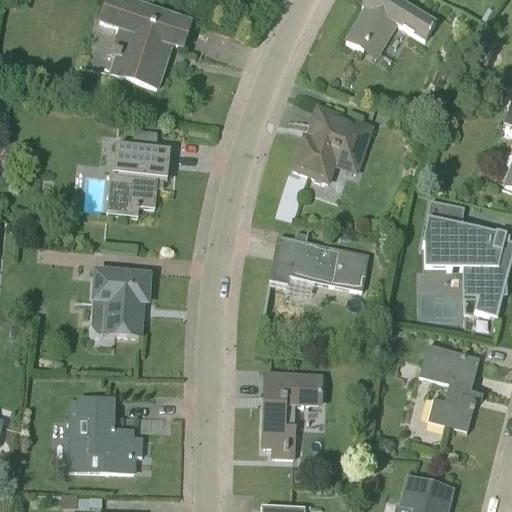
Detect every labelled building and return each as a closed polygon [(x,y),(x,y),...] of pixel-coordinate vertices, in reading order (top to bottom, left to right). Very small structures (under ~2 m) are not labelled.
[(345,47),(375,65),(396,29),(424,46),(435,29),(386,0),(368,0),(361,13),(364,15),(345,47)] [(190,30),(107,2),(99,26),(125,35),(110,79),(156,94),(166,64),(155,60),(159,47),(182,54),(190,30)] [(461,87),(470,89),(488,95),(493,81),(474,75),(467,72),(461,87)] [(354,180),(359,164),(370,133),(317,115),(307,145),(303,144),(292,176),(326,187),(331,173),(354,180)] [(120,151),(117,180),(109,180),(106,219),(136,222),(137,212),(154,214),(157,184),(166,185),(169,156),(120,151)] [(506,287),(511,262),(511,248),(504,246),(505,240),(495,237),(495,238),(457,231),(461,213),(430,207),(419,250),(421,251),(426,274),(461,275),(462,304),(477,303),(473,318),(496,324),(502,302),(506,302),(506,287)] [(340,256),(305,249),(307,240),(295,238),(293,247),(277,244),(269,288),(286,291),(288,283),(333,292),(361,297),(367,260),(340,256)] [(148,282),(96,278),(94,305),(107,306),(104,339),(138,342),(140,318),(139,318),(139,307),(146,307),(148,282)] [(461,360),(449,357),(426,351),(417,384),(448,392),(444,408),(433,405),(427,425),(466,434),(465,438),(466,438),(472,414),(473,415),(474,411),(472,411),(473,407),(474,407),(474,406),(463,404),(465,397),(470,398),(478,365),(464,361),(464,360),(461,359),(461,360)] [(320,413),(321,383),(263,381),(262,401),(264,401),(263,454),(264,454),(264,452),(272,452),(272,463),(292,463),(293,433),(288,433),(289,412),(320,413)] [(116,479),(116,477),(133,478),(133,462),(141,462),(141,444),(113,443),(114,406),(68,404),(67,446),(66,446),(66,478),(116,479)] [(293,488),(306,488),(307,475),(293,475),(293,488)] [(447,511),(452,495),(407,484),(399,511),(447,511)] [(71,503),(71,511),(84,511),(84,503),(71,503)]
